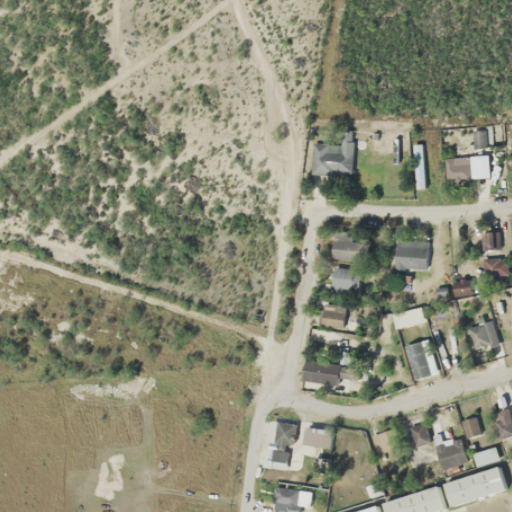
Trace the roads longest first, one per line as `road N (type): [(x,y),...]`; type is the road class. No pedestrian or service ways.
road 1 (residential): [(312,223),(511,210),(373,413),(347,416),(262,395)]
road 2 (residential): [(262,395),(271,339),(0,264)]
road 3 (residential): [(262,395),(298,340),(312,223)]
